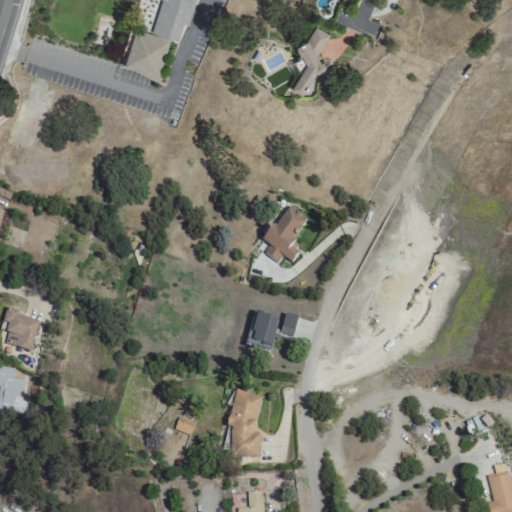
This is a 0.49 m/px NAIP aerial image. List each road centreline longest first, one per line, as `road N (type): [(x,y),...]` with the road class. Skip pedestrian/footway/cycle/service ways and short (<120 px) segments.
road 1 (residential): [(315,511),(307,417),(312,357),(335,292),(393,183)]
road 2 (track): [(310,448),(391,399),(511,410)]
road 3 (track): [(393,183),(454,81),(511,25)]
